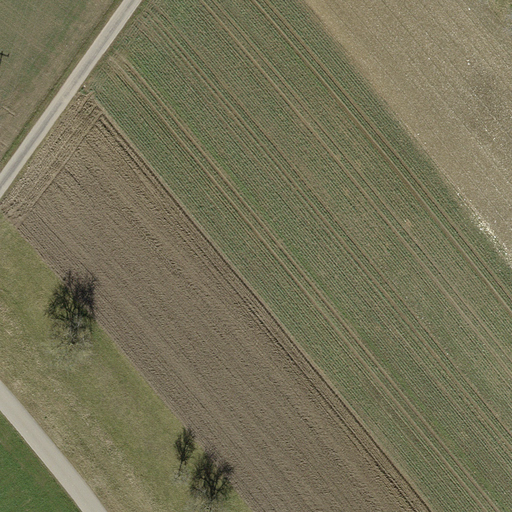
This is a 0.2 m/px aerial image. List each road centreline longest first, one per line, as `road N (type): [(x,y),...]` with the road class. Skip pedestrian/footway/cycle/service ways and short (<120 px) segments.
road 1 (residential): [(0,189),(135,0)]
road 2 (residential): [(95,511),(0,393)]
